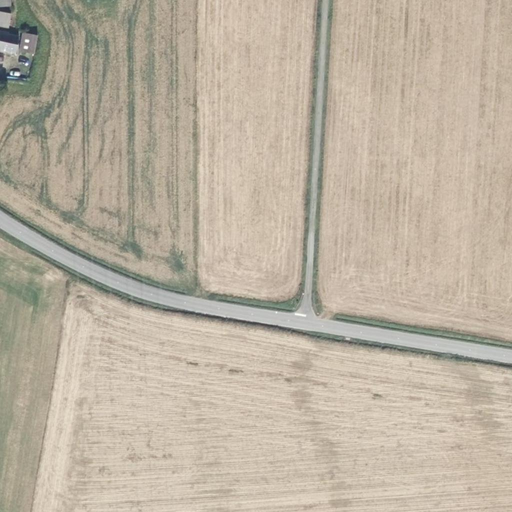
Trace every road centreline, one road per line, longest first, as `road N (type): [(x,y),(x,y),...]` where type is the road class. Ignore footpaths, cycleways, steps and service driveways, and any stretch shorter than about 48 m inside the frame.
road 1 (tertiary): [(0,219),(132,288),(304,322)]
road 2 (unclassified): [(304,322),(322,0)]
road 3 (tertiary): [(304,322),(511,356)]
